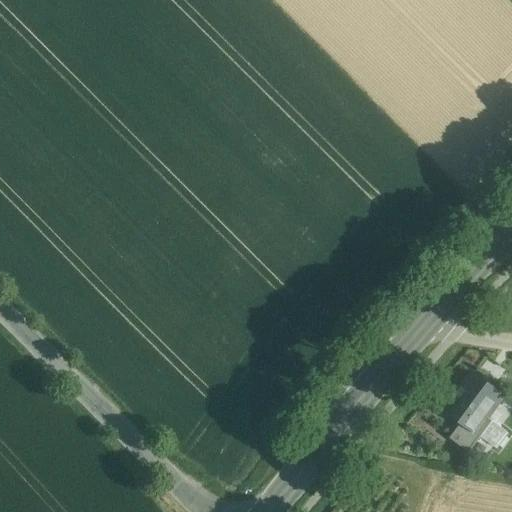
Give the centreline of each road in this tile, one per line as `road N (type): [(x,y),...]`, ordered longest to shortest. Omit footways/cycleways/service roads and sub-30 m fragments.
road 1 (tertiary): [(0,311),(203,511)]
road 2 (primary): [(430,324),(270,511)]
